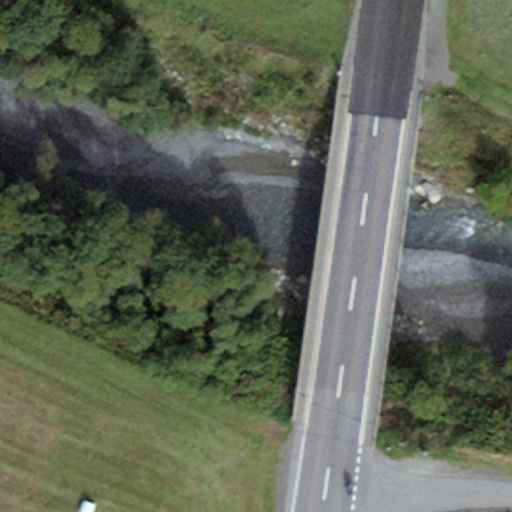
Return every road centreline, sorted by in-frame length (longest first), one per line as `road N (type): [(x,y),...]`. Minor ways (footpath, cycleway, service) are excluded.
road 1 (primary): [(391,0),(321,511)]
road 2 (track): [(373,487),(511,493)]
